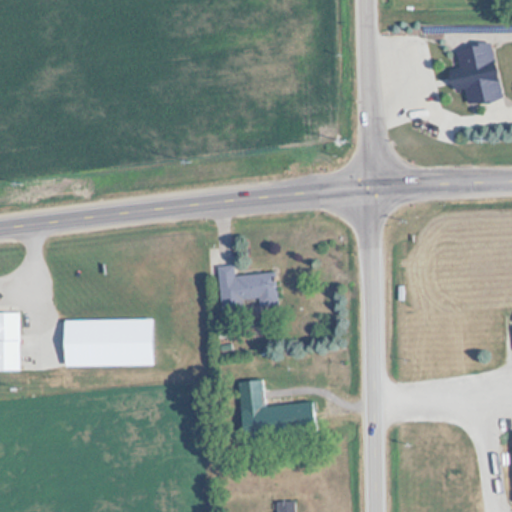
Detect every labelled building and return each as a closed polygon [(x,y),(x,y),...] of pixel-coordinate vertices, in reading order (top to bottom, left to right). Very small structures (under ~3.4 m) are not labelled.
[(437,79),(414,79),(414,100),(437,100),(437,79)] [(419,121),(445,146),(461,128),(435,103),(419,121)] [(216,266),(220,316),(278,311),(275,272),(234,275),(233,265),(216,266)] [(18,312),(0,311),(0,371),(18,371),(18,312)] [(238,381),(242,431),(314,425),(312,401),(290,403),(289,395),(263,397),(262,379),(238,381)] [(295,511),(295,501),(276,501),(275,511),(295,511)]
